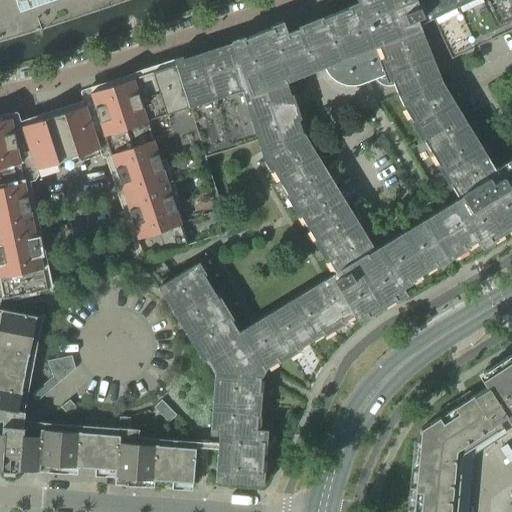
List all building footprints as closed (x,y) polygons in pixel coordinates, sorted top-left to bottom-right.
[(174,65),(152,72),(135,78),(133,78),(131,79),(131,80),(89,93),(93,103),(89,105),(54,116),(21,127),(13,130),(10,118),(3,120),(0,120),(0,290),(2,299),(46,290),(22,174),(68,159),(104,148),(107,147),(144,260),(188,245),(188,244),(187,244),(180,223),(173,203),(167,182),(160,162),(153,141),(147,122),(188,109),(187,104),(214,95),(238,87),(240,92),(241,92),(242,96),(247,95),(264,147),(266,146),(291,138),(302,134),(293,107),(289,108),(286,99),(290,98),(283,75),(298,69),(299,71),(310,66),(324,61),(326,67),(327,69),(329,72),(330,74),(332,76),(335,78),(337,80),(340,81),(343,82),(346,83),(349,84),(352,84),(355,83),(358,83),(361,82),(376,76),(377,78),(387,82),(389,81),(391,80),(394,87),(398,96),(403,107),(412,122),(415,120),(425,137),(422,139),(439,167),(442,165),(453,182),(450,184),(459,199),(462,197),(464,201),(430,222),(380,253),(376,246),(377,244),(376,244),(377,242),(364,239),(361,241),(299,139),(293,143),(270,157),(269,158),(275,167),(271,169),(288,197),(291,195),(302,212),(299,214),(315,242),(319,240),(329,258),(326,260),(335,274),(338,273),(341,277),(238,339),(235,335),(238,334),(229,319),(226,321),(215,303),(219,301),(202,274),(198,276),(192,266),(162,284),(209,362),(210,364),(220,364),(216,429),(225,430),(221,482),(256,485),(257,474),(261,474),(263,442),(259,442),(260,430),(255,430),(256,415),(252,415),(254,394),(258,394),(259,377),(264,370),(278,361),(276,358),(294,347),(296,350),(324,334),(321,330),(339,319),(341,323),(354,315),(356,318),(366,313),(368,316),(395,299),(393,296),(403,290),(399,283),(407,278),(409,282),(436,265),(434,262),(444,256),(444,255),(448,252),(452,250),(452,251),(462,245),(464,248),(477,240),(479,244),(488,238),(491,241),(511,228),(511,165),(498,174),(501,179),(494,183),(436,86),(431,72),(415,31),(419,29),(419,30),(420,30),(419,26),(432,19),(433,19),(431,14),(435,12),(455,3),(461,0),(355,0),(358,4),(319,20),(321,24),(302,31),(300,27),(297,29),(286,33),(284,27),(273,32),(272,28),(242,40),(244,44),(233,48),(233,49),(175,67),(174,65)] [(433,19),(432,19),(451,58),(471,48),(511,29),(511,0),(461,0),(455,3),(435,12),(431,14),(433,19)] [(491,85),(496,96),(511,89),(506,78),(491,85)] [(187,244),(188,244),(222,232),(228,231),(203,157),(232,149),(261,139),(247,95),(242,96),(241,92),(240,92),(238,87),(214,95),(187,104),(188,109),(147,122),(153,141),(160,162),(167,182),(173,203),(180,223),(187,244)] [(18,112),(2,115),(2,118),(3,120),(10,118),(13,130),(21,127),(21,125),(18,112)] [(266,146),(268,152),(270,157),(293,143),(292,140),(291,138),(266,146)] [(205,367),(210,364),(209,362),(162,284),(160,286),(157,287),(205,367)] [(19,470),(20,470),(23,471),(23,472),(33,473),(33,471),(39,472),(39,464),(113,470),(113,477),(192,483),(195,449),(119,443),(119,436),(40,430),(40,426),(23,425),(24,413),(17,411),(35,316),(1,310),(0,314),(0,470),(2,473),(15,474),(19,470)] [(71,357),(47,362),(52,377),(30,396),(36,402),(75,369),(71,357)] [(472,396),(463,402),(420,430),(412,511),(455,511),(461,454),(496,432),(491,425),(504,416),(511,428),(511,360),(481,380),(486,388),(473,397),(472,396)] [(69,400),(61,407),(68,415),(76,409),(69,400)] [(153,408),(161,416),(169,408),(161,400),(153,408)] [(169,408),(161,416),(168,423),(176,416),(169,408)] [(130,418),(119,418),(118,429),(129,429),(130,418)]
